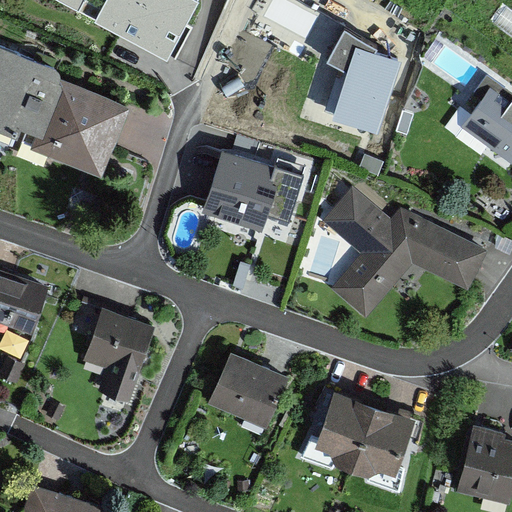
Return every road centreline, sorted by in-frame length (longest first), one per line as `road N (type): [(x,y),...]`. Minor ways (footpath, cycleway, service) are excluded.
road 1 (residential): [(207,300),(349,361),(415,375),(456,359),(511,295)]
road 2 (residential): [(0,224),(207,300)]
road 3 (residential): [(207,300),(137,479)]
road 4 (residential): [(11,429),(137,479)]
